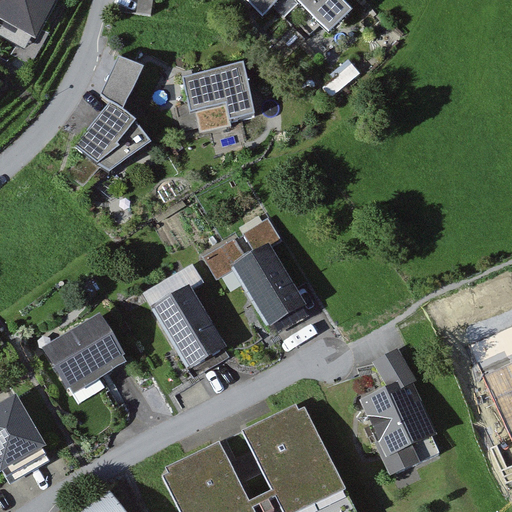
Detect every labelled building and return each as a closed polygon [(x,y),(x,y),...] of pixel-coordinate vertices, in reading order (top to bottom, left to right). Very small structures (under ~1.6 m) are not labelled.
[(0,0),(0,17),(46,43),(69,0),(0,0)] [(144,0),(143,20),(158,22),(160,0),(144,0)] [(295,0),(288,0),(281,6),(293,20),(304,10),(295,0)] [(362,17),(344,0),(297,0),(339,40),(362,17)] [(249,67),(185,82),(196,131),(260,117),(249,67)] [(116,101),(83,145),(122,174),(165,147),(148,125),(116,101)] [(273,243),(236,267),(276,327),(313,303),(273,243)] [(194,288),(159,311),(199,374),(235,351),(194,288)] [(100,319),(41,355),(69,400),(128,365),(100,319)] [(362,403),(399,479),(425,466),(419,453),(445,441),(404,356),(391,362),(381,367),(392,388),(362,403)] [(0,465),(9,480),(57,451),(23,398),(0,411),(0,465)] [(240,437),(278,511),(351,511),(298,407),(240,437)] [(159,478),(176,511),(249,511),(216,448),(159,478)] [(127,511),(116,497),(95,511),(127,511)]
